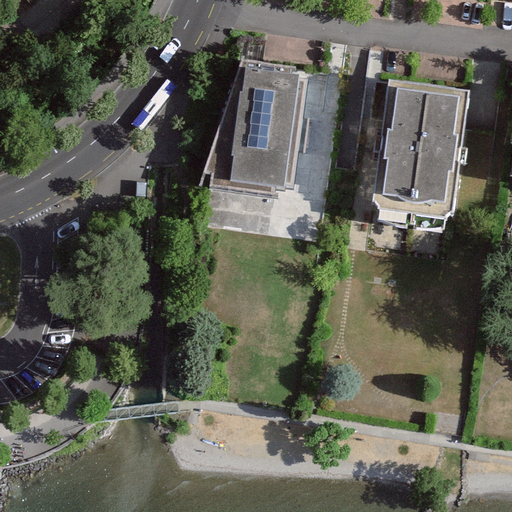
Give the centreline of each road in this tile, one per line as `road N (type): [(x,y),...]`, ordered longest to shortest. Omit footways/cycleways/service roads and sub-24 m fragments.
road 1 (residential): [(199,10),(511,47)]
road 2 (tertiary): [(0,202),(118,133),(152,93),(199,10)]
